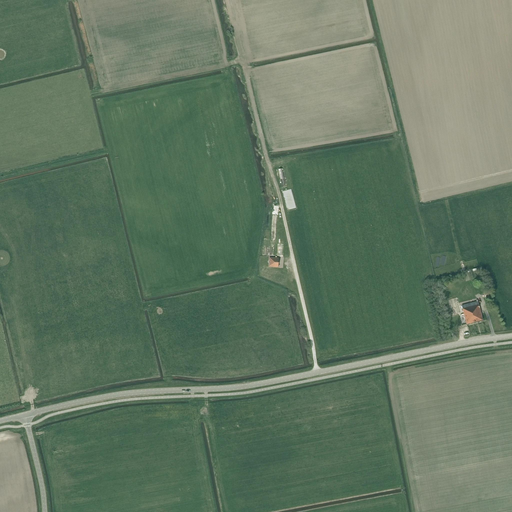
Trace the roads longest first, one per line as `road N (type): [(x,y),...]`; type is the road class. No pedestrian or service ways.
road 1 (tertiary): [(25,416),(105,396),(248,386),(511,336)]
road 2 (track): [(318,372),(245,67),(220,68)]
